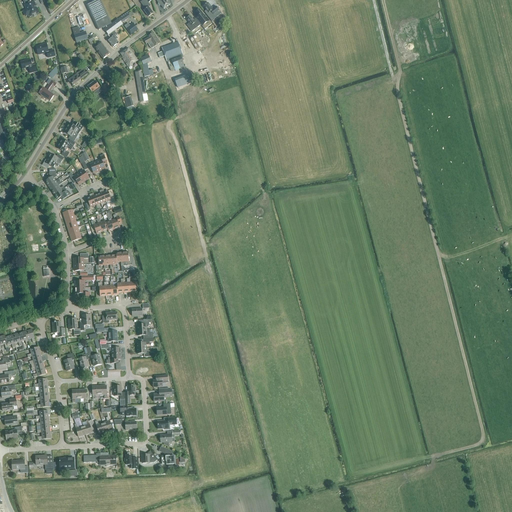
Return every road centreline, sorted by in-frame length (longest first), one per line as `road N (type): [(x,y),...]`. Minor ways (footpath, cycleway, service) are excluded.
road 1 (track): [(433,463),(434,455),(483,436),(381,0)]
road 2 (tertiary): [(24,172),(86,81),(175,10)]
road 3 (residential): [(63,447),(147,442),(143,379),(130,378)]
road 4 (residential): [(69,309),(120,308),(130,378)]
